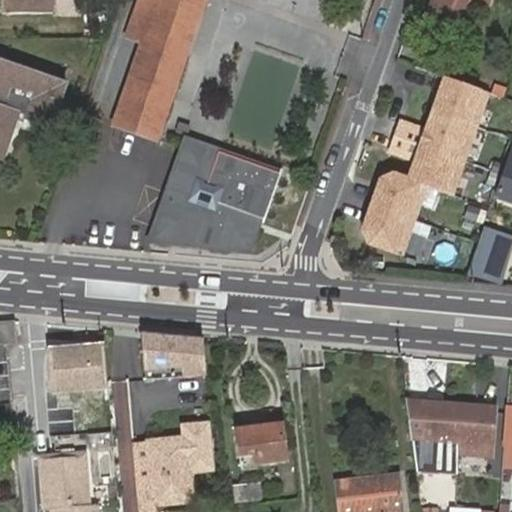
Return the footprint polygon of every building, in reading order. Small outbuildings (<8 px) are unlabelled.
[(0,0),(0,14),(49,15),(48,0),(0,0)] [(139,44),(110,126),(154,142),(202,0),(139,0),(126,40),(139,44)] [(466,32),(476,2),(481,4),(482,0),(432,0),(426,20),(466,32)] [(497,9),(500,0),(482,0),(481,4),(497,9)] [(426,56),(422,68),(444,75),(449,63),(426,56)] [(61,88),(0,66),(0,160),(16,117),(46,128),(61,88)] [(489,94),(445,79),(410,180),(394,175),(381,181),(362,234),(368,247),(402,259),(427,186),(454,195),(489,94)] [(511,149),(511,150),(495,199),(511,205),(511,149)] [(174,230),(182,232),(198,236),(200,230),(223,238),(222,241),(239,247),(250,216),(261,220),(265,221),(281,176),(219,154),(207,186),(175,175),(161,216),(177,222),(174,230)] [(178,244),(182,232),(174,230),(177,222),(161,216),(152,241),(178,244)] [(239,247),(222,241),(223,238),(200,230),(198,236),(182,232),(178,244),(250,251),(261,220),(250,216),(239,247)] [(467,275),(500,286),(511,252),(511,235),(484,226),(467,275)] [(0,343),(6,344),(16,343),(15,324),(0,324),(0,343)] [(207,376),(203,341),(143,335),(146,370),(185,367),(186,378),(207,376)] [(109,390),(105,348),(51,352),(54,394),(109,390)] [(461,406),(407,402),(412,440),(451,443),(450,449),(457,450),(461,406)] [(495,409),(461,406),(457,450),(462,451),(462,444),(492,446),(495,409)] [(237,433),(241,472),(255,470),(254,465),(285,461),(281,428),(237,433)] [(172,451),(187,450),(186,440),(170,441),(172,451)] [(450,449),(451,443),(412,440),(415,460),(456,464),(457,450),(450,449)] [(192,502),(187,450),(172,451),(170,441),(148,443),(136,444),(141,506),(139,506),(140,511),(154,511),(154,505),(192,502)] [(86,457),(41,461),(44,511),(98,511),(99,508),(91,509),(86,457)] [(337,483),(339,511),(402,511),(398,477),(337,483)] [(233,488),(235,503),(261,500),(260,485),(233,488)]
